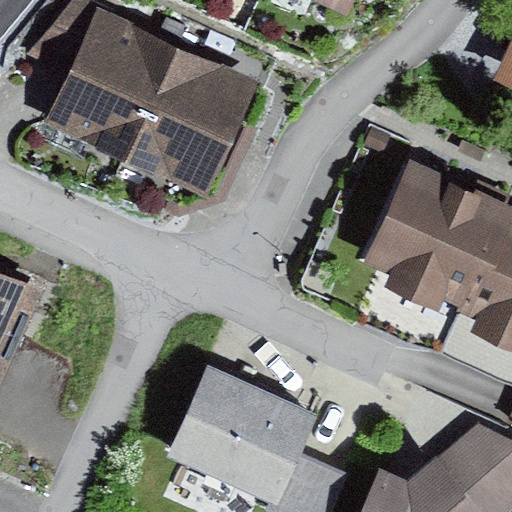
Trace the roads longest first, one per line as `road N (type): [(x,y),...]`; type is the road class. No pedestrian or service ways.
road 1 (residential): [(190,283),(418,51),(454,0)]
road 2 (residential): [(53,511),(190,283)]
road 3 (residential): [(190,283),(414,362)]
road 4 (residential): [(0,181),(190,283)]
